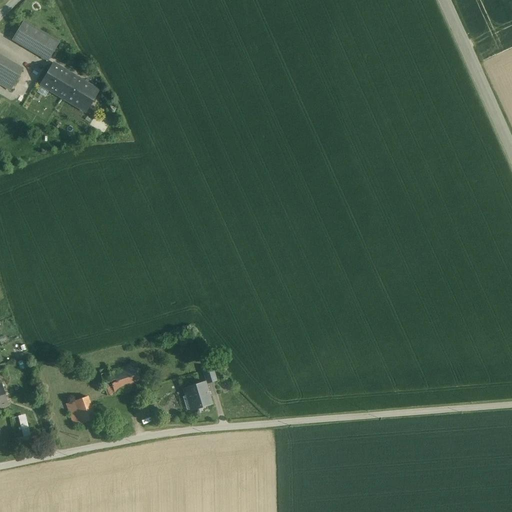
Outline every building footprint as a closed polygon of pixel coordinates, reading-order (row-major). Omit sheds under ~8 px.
[(59,43),(24,22),(13,40),(48,61),(59,43)] [(23,70),(0,55),(0,85),(10,91),(19,77),(19,76),(21,73),(23,70)] [(78,79),(53,64),(40,85),(46,88),(65,100),(78,79)] [(98,91),(78,79),(65,100),(86,112),(98,91)] [(46,88),(40,85),(37,90),(43,93),(46,88)] [(135,364),(121,368),(128,390),(142,385),(135,364)] [(121,368),(100,375),(107,396),(128,390),(121,368)] [(216,381),(212,368),(204,371),(208,384),(216,381)] [(1,383),(0,383),(0,408),(9,406),(1,383)] [(204,383),(186,388),(192,410),(211,405),(204,383)] [(87,397),(66,404),(74,427),(95,419),(87,397)] [(24,436),(31,435),(26,414),(19,415),(24,436)]
